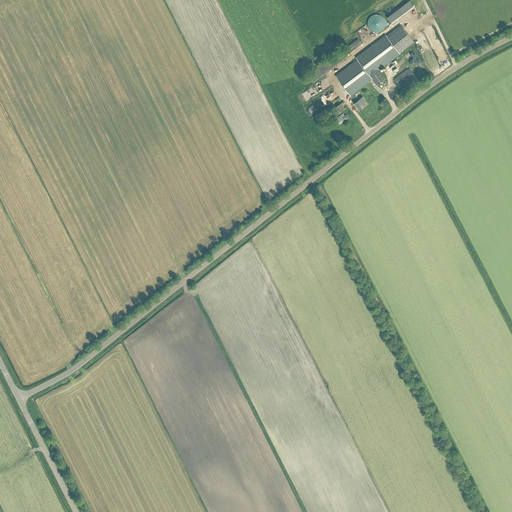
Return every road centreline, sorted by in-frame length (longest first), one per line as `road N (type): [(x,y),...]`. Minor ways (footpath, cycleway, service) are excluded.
road 1 (tertiary): [(18,398),(74,368),(444,74),(511,36)]
road 2 (tertiary): [(75,511),(18,398)]
